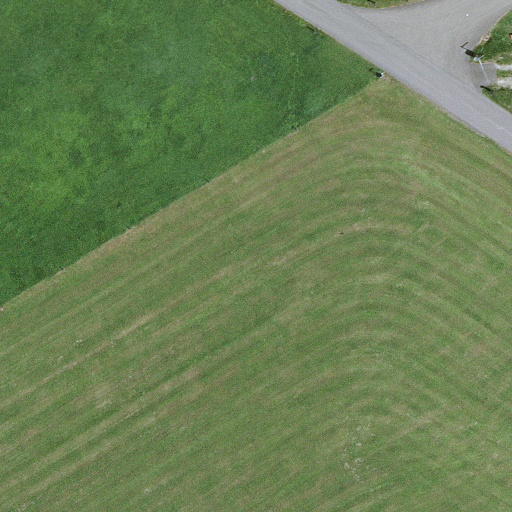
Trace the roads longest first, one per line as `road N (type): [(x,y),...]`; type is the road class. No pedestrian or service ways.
road 1 (track): [(511,66),(404,62),(506,0)]
road 2 (unclassified): [(511,130),(404,62)]
